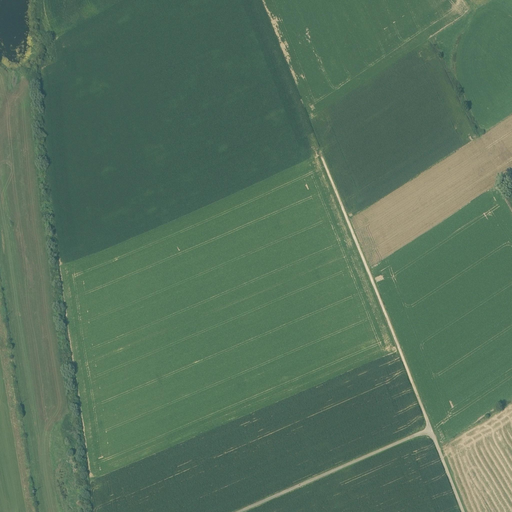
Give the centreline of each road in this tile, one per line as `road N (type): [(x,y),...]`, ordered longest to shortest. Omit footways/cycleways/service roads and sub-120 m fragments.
road 1 (unclassified): [(431,430),(322,156)]
road 2 (unclassified): [(431,430),(237,511)]
